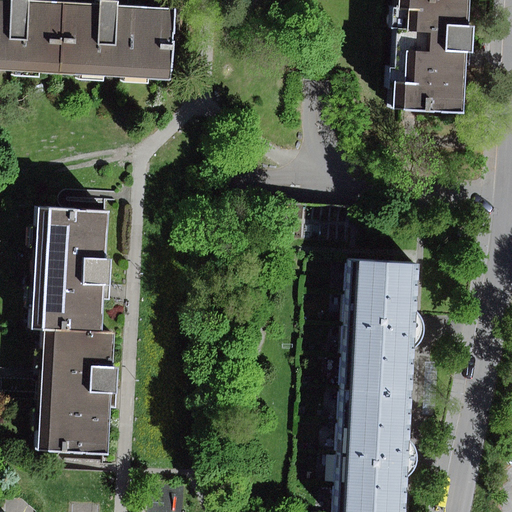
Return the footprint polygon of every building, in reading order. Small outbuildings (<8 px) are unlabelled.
[(0,0),(0,71),(63,75),(67,4),(32,2),(32,0),(0,0)] [(397,0),(397,9),(388,9),(387,29),(394,29),(392,70),(386,70),(385,87),(391,87),(390,111),(459,115),(462,61),(462,55),(469,55),(471,28),(466,27),(467,0),(397,0)] [(102,2),(101,6),(67,4),(63,75),(173,81),(177,11),(130,9),(122,8),(122,3),(102,2)] [(297,200),(298,236),(347,235),(347,200),(297,200)] [(28,327),(38,327),(95,330),(97,283),(105,284),(106,258),(99,258),(102,212),(35,208),(28,327)] [(418,265),(356,262),(352,391),(410,395),(413,350),(417,350),(421,347),(424,342),(426,338),(427,331),(427,325),(425,321),(423,317),(420,314),(415,314),(418,265)] [(32,450),(101,454),(104,392),(112,392),(113,366),(106,366),(108,331),(95,330),(38,327),(32,450)] [(410,395),(352,391),(348,511),(404,511),(407,477),(411,476),(415,474),(418,470),(419,465),(420,460),(420,456),(419,451),(417,448),(413,446),(409,446),(410,395)]
